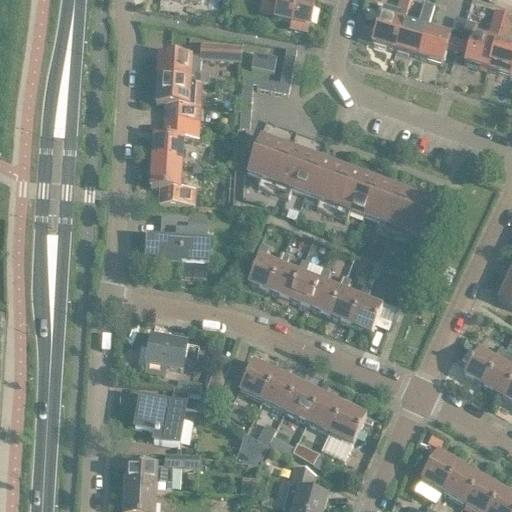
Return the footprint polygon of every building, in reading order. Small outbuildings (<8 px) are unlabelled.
[(306,33),(307,27),(310,28),(315,1),(308,0),(262,0),(259,13),(275,16),(274,20),(290,24),(289,30),(306,33)] [(371,45),(395,52),(404,23),(403,22),(408,0),(389,0),(390,1),(397,3),(393,20),(380,16),(371,45)] [(404,23),(395,52),(418,59),(426,29),(433,6),(423,3),(416,27),(404,23)] [(463,64),(487,71),(504,15),(503,14),(494,12),(485,39),(472,35),(475,25),(465,21),(455,53),(466,56),(463,64)] [(511,74),(511,47),(504,45),(510,27),(511,27),(511,16),(503,13),(503,14),(504,15),(487,71),(511,78),(511,74)] [(371,28),(374,18),(364,15),(361,25),(371,28)] [(455,53),(465,21),(454,18),(448,36),(426,29),(418,59),(441,66),(446,50),(455,53)] [(158,57),(157,81),(189,84),(207,85),(208,74),(199,74),(200,62),(240,64),(241,49),(200,46),(199,59),(191,59),(158,57)] [(295,52),(285,50),(284,56),(294,58),(295,52)] [(272,74),(275,60),(253,56),(250,70),(272,74)] [(251,86),(252,80),(242,78),(241,89),(251,89),(251,86)] [(280,79),(278,85),(280,86),(288,87),(289,81),(280,79)] [(252,80),(251,86),(257,87),(256,91),(259,91),(261,82),(252,80)] [(164,122),(198,124),(199,108),(188,107),(189,84),(157,81),(155,105),(165,106),(164,122)] [(261,82),(259,91),(270,93),(272,84),(261,82)] [(272,84),(270,93),(278,95),(280,86),(278,85),(272,84)] [(280,86),(278,95),(286,97),(288,87),(280,86)] [(238,123),(248,123),(249,115),(239,115),(238,123)] [(237,127),(238,117),(228,116),(228,126),(237,127)] [(181,165),(183,139),(197,140),(198,124),(164,122),(163,138),(153,137),(152,163),(181,165)] [(238,123),(238,131),(247,131),(248,123),(238,123)] [(258,189),(273,195),(290,149),(260,138),(246,175),(261,180),(258,189)] [(291,192),(305,197),(319,160),(290,149),(273,195),(288,201),(291,192)] [(316,211),(331,217),(348,171),(319,160),(305,197),(319,202),(316,211)] [(180,190),(181,165),(152,163),(150,189),(159,190),(158,205),(192,208),(194,191),(180,190)] [(350,213),(364,218),(378,181),(348,171),(331,217),(347,222),(350,213)] [(390,238),(407,192),(378,181),(364,218),(378,224),(374,233),(390,238)] [(423,240),(437,203),(407,192),(390,238),(405,244),(408,235),(423,240)] [(146,257),(145,263),(208,267),(210,244),(206,244),(207,230),(208,221),(189,220),(161,218),(160,241),(146,241),(146,246),(149,246),(146,257)] [(247,285),(268,293),(279,266),(276,265),(263,260),(267,249),(260,246),(255,257),(258,258),(247,285)] [(300,275),(296,273),(284,268),(288,257),(280,254),(276,265),(279,266),(268,293),(289,302),(300,275)] [(301,262),(296,273),(300,275),(289,302),(309,310),(320,283),(317,281),(305,276),(309,265),(301,262)] [(309,310),(330,318),(341,291),(337,289),(325,285),(329,273),(321,270),(317,281),(320,283),(309,310)] [(330,318),(351,326),(362,299),(358,298),(345,292),(349,281),(342,278),(337,289),(341,291),(330,318)] [(511,309),(511,281),(508,280),(497,302),(511,309)] [(381,307),(366,301),(370,289),(362,286),(358,298),(362,299),(351,326),(371,334),(381,307)] [(145,367),(181,373),(186,346),(149,339),(145,367)] [(482,389),(496,363),(500,365),(506,355),(498,350),(492,361),(477,352),(462,377),(482,389)] [(205,393),(218,397),(230,361),(216,357),(205,393)] [(482,389),(500,400),(511,380),(511,370),(511,372),(500,365),(496,363),(482,389)] [(250,400),(260,405),(274,375),(251,364),(237,394),(250,400)] [(282,415),(296,386),(274,375),(260,405),(282,415)] [(511,380),(500,400),(511,406),(511,380)] [(175,391),(190,394),(191,384),(177,381),(175,391)] [(296,386),(282,415),(305,426),(320,397),(296,386)] [(183,411),(211,416),(214,398),(190,394),(175,391),(173,391),(170,407),(138,402),(132,432),(153,436),(152,444),(176,449),(183,411)] [(342,407),(320,397),(305,426),(327,437),(342,407)] [(233,407),(227,417),(237,423),(243,413),(233,407)] [(342,407),(327,437),(351,448),(355,439),(359,431),(365,418),(342,407)] [(268,442),(274,432),(264,426),(258,436),(268,442)] [(359,431),(355,439),(362,442),(366,435),(359,431)] [(261,461),(266,451),(265,451),(247,440),(243,438),(234,467),(260,469),(261,461)] [(267,450),(278,455),(283,444),(273,438),(267,450)] [(312,468),(317,458),(307,452),(302,462),(312,468)] [(441,495),(457,467),(436,454),(419,482),(441,495)] [(317,458),(312,468),(322,474),(327,464),(317,458)] [(123,470),(122,496),(154,497),(168,498),(169,474),(196,475),(196,463),(164,462),(163,473),(155,472),(123,470)] [(463,507),(479,480),(457,467),(441,495),(463,507)] [(284,511),(322,511),(326,498),(310,494),(314,479),(302,472),(293,469),(282,510),(285,511),(284,511)] [(463,507),(470,511),(489,511),(501,493),(479,480),(463,507)] [(252,484),(241,483),(240,496),(251,497),(252,484)] [(511,511),(511,499),(501,493),(489,511),(511,511)] [(153,511),(154,497),(122,496),(121,511),(153,511)]
